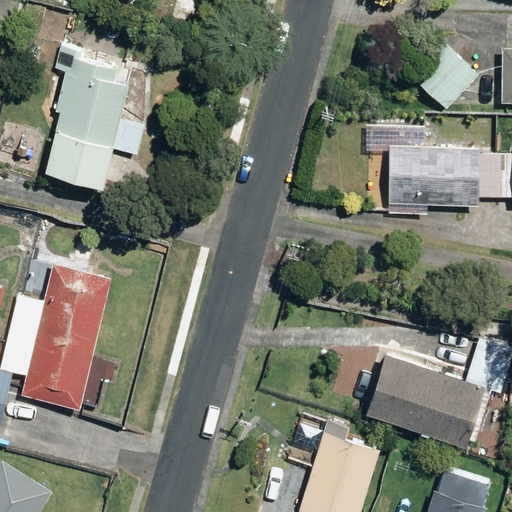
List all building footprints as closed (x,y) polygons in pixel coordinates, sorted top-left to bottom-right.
[(0,67),(1,65),(5,67),(17,29),(0,24),(0,67)] [(411,74),(446,107),(477,74),(442,41),(411,74)] [(44,173),(102,188),(128,85),(113,81),(116,70),(78,60),(81,51),(60,45),(54,69),(69,73),(44,173)] [(502,102),(511,102),(511,48),(503,48),(502,102)] [(497,197),(497,153),(480,153),(480,147),(389,145),(388,203),(479,205),(479,197),(497,197)] [(511,153),(497,153),(497,197),(511,197),(511,153)] [(75,259),(88,261),(91,248),(78,245),(75,259)] [(79,410),(110,278),(51,265),(20,396),(79,410)] [(471,363),(507,374),(511,356),(511,348),(479,338),(471,363)] [(366,414),(465,447),(485,387),(386,354),(366,414)] [(0,424),(12,372),(0,368),(0,424)] [(298,511),(359,511),(379,449),(345,439),(349,426),(328,420),(298,511)] [(0,511),(38,511),(51,492),(1,461),(0,463),(0,511)] [(485,511),(487,507),(483,506),(489,484),(445,470),(439,492),(434,491),(427,511),(485,511)]
